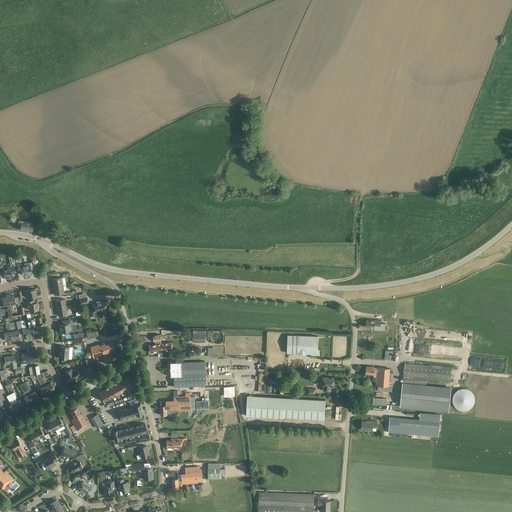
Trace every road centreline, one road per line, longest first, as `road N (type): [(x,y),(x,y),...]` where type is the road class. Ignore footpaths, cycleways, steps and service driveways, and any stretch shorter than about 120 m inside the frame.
road 1 (tertiary): [(44,240),(118,271),(307,288)]
road 2 (unclassified): [(340,511),(354,328),(345,304),(307,288)]
road 3 (track): [(307,288),(357,270),(373,136),(394,79)]
road 4 (residential): [(78,501),(97,505),(157,492),(164,479),(135,357)]
road 5 (tertiary): [(307,288),(425,277),(511,225)]
road 6 (residential): [(135,357),(113,286),(44,240)]
